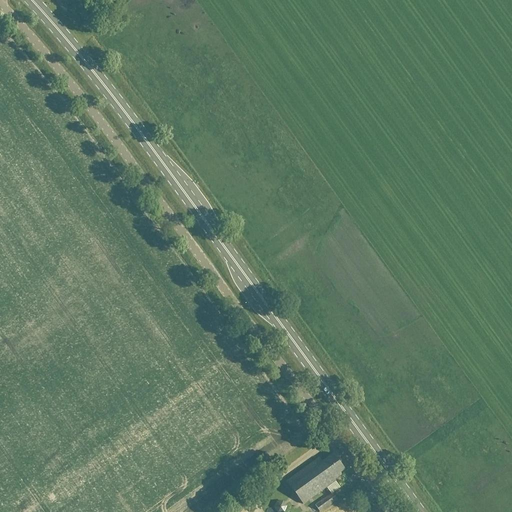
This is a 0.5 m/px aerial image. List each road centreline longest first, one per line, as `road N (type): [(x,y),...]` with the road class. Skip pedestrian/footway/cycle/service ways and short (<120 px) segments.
road 1 (primary): [(418,511),(176,181),(30,0)]
road 2 (unclassified): [(387,511),(105,130),(0,5)]
